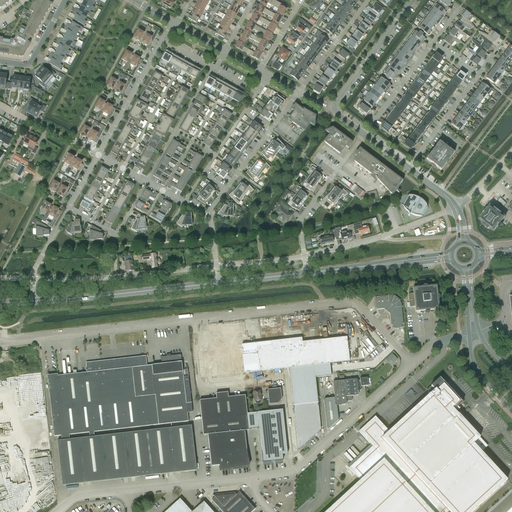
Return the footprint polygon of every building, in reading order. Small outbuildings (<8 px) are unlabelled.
[(0,0),(0,10),(8,5),(7,4),(11,1),(9,0),(0,0)] [(52,4),(45,0),(37,0),(37,1),(36,0),(30,11),(34,13),(22,36),(18,33),(14,40),(10,40),(10,45),(2,44),(3,38),(0,37),(0,54),(9,56),(9,55),(17,57),(22,58),(30,43),(28,42),(30,37),(33,38),(37,30),(38,30),(43,21),(43,20),(47,13),(52,4)] [(94,4),(86,0),(80,0),(83,2),(81,6),(90,11),(90,10),(92,11),(94,8),(92,7),(94,4)] [(173,0),(163,0),(162,4),(163,4),(161,8),(166,11),(168,7),(171,9),(174,3),(173,2),(173,0)] [(259,6),(264,9),(265,6),(266,6),(267,3),(273,6),(276,1),(273,0),(261,0),(260,3),(259,6)] [(323,3),(318,0),(316,0),(311,7),(314,10),(312,12),(318,17),(322,11),(319,9),(323,3)] [(351,0),(346,0),(345,2),(353,8),(356,4),(351,0)] [(437,0),(434,4),(446,13),(447,12),(449,13),(451,11),(449,9),(452,6),(448,2),(449,1),(447,0),(437,0)] [(207,5),(198,1),(196,5),(204,10),(207,5)] [(233,1),(230,6),(239,10),(241,6),(233,1)] [(276,1),(273,6),(279,9),(277,12),(278,12),(276,15),(281,18),(282,15),(283,15),(286,10),(282,7),(283,5),(276,1)] [(353,8),(345,2),(341,7),(350,13),(353,8)] [(434,4),(431,8),(443,17),(446,13),(434,4)] [(196,5),(193,10),(201,15),(202,14),(204,15),(206,11),(204,10),(196,5)] [(372,10),(370,13),(379,19),(380,15),(379,15),(383,10),(379,7),(376,5),(373,10),(372,10)] [(90,11),(81,6),(79,10),(75,9),(74,12),(87,19),(91,13),(89,12),(90,11)] [(239,10),(230,6),(228,11),(236,15),(239,10)] [(254,14),(259,17),(261,14),(262,12),(268,16),(270,12),(264,9),(259,6),(255,11),(256,12),(254,14)] [(341,7),(338,11),(346,17),(350,13),(341,7)] [(431,8),(428,12),(440,21),(443,17),(431,8)] [(201,15),(193,10),(191,15),(199,19),(201,15)] [(236,15),(228,11),(225,16),(234,20),(236,15)] [(338,11),(335,16),(343,22),(346,17),(338,11)] [(87,19),(74,12),(72,15),(75,16),(73,20),(84,26),(87,19)] [(270,12),(268,16),(274,19),(273,21),(271,24),(277,27),(277,26),(276,26),(278,24),(281,18),(276,15),(270,12)] [(440,21),(428,12),(426,16),(437,25),(440,21)] [(472,28),(472,29),(475,31),(476,30),(471,23),(470,22),(473,18),(465,12),(462,17),(463,17),(461,20),(472,28)] [(368,16),(365,21),(364,21),(373,27),(371,26),(375,21),(379,19),(379,20),(379,19),(370,13),(367,16),(368,16)] [(249,22),(249,23),(255,25),(256,23),(258,21),(263,24),(265,20),(260,17),(259,17),(254,14),(251,20),(250,23),(249,22)] [(199,19),(191,15),(190,17),(189,17),(188,19),(192,22),(191,24),(203,31),(206,27),(197,22),(199,19)] [(225,16),(223,20),(231,25),(234,20),(225,16)] [(335,16),(331,20),(340,26),(343,22),(335,16)] [(426,16),(423,20),(434,29),(437,25),(426,16)] [(231,25),(223,20),(220,25),(228,29),(231,25)] [(265,20),(263,24),(269,27),(268,29),(267,32),(272,35),(273,32),(274,32),(277,27),(271,24),(271,23),(265,20)] [(331,20),(328,24),(336,31),(340,26),(331,20)] [(362,24),(359,29),(367,35),(365,33),(369,29),(373,27),(364,21),(365,21),(364,20),(362,23),(362,24)] [(423,20),(420,24),(432,32),(434,29),(423,20)] [(472,28),(461,20),(459,22),(458,22),(454,27),(455,27),(462,32),(465,28),(471,30),(472,29),(472,28)] [(300,23),(296,29),(300,32),(299,34),(304,38),(306,35),(303,33),(306,29),(309,31),(312,28),(304,21),(301,25),(300,23)] [(67,24),(65,27),(77,34),(79,31),(80,32),(82,28),(72,22),(70,26),(67,24)] [(245,31),(250,34),(251,31),(252,31),(253,29),(259,32),(261,29),(255,26),(255,25),(249,23),(246,28),(247,28),(245,31)] [(336,31),(328,24),(325,29),(328,32),(333,35),(336,31)] [(432,32),(420,24),(417,28),(429,36),(432,32)] [(220,25),(217,30),(226,34),(228,29),(220,25)] [(146,35),(147,35),(151,28),(148,26),(147,26),(143,33),(138,31),(134,39),(135,39),(134,40),(136,41),(137,40),(139,42),(142,36),(145,38),(146,35)] [(77,34),(65,27),(64,30),(67,32),(64,36),(73,41),(74,40),(75,41),(77,37),(76,36),(77,34)] [(455,27),(453,29),(449,34),(450,34),(457,39),(460,35),(466,37),(467,36),(462,32),(455,27)] [(146,35),(145,38),(142,43),(143,44),(142,44),(144,46),(145,45),(147,46),(150,41),(153,43),(159,31),(154,28),(152,31),(154,32),(151,38),(147,35),(146,35)] [(217,30),(215,29),(214,31),(207,28),(205,32),(218,39),(219,36),(224,39),(225,36),(226,34),(217,30)] [(356,32),(353,36),(353,37),(361,43),(359,41),(363,37),(367,35),(359,29),(358,28),(356,31),(356,32)] [(261,29),(259,32),(264,36),(263,38),(264,38),(262,40),(262,41),(267,43),(269,40),(269,41),(272,35),(267,32),(266,32),(261,29)] [(242,37),(240,40),(245,42),(247,40),(248,38),(254,41),(256,37),(250,34),(245,31),(242,37)] [(414,31),(411,35),(426,46),(427,45),(424,43),(426,40),(422,37),(423,36),(419,33),(418,34),(414,31)] [(481,35),(492,44),(494,41),(495,42),(499,37),(491,31),(488,36),(486,35),(478,31),(477,33),(481,35)] [(291,35),(287,40),(291,43),(290,46),(293,48),(295,46),(294,45),(298,40),(301,43),(303,39),(295,33),(293,36),(291,35)] [(450,34),(448,37),(447,36),(444,41),(451,47),(454,42),(456,43),(464,46),(465,45),(457,39),(450,34)] [(317,39),(325,46),(329,41),(324,37),(320,35),(317,39)] [(426,46),(411,35),(408,39),(420,48),(422,45),(425,48),(426,46)] [(481,35),(480,37),(483,41),(480,46),(487,51),(488,52),(491,47),(490,46),(492,44),(481,35)] [(59,39),(57,42),(69,48),(71,45),(73,46),(75,43),(73,42),(73,41),(64,36),(62,40),(59,39)] [(353,37),(353,36),(352,36),(350,39),(350,40),(347,44),(347,45),(345,47),(353,53),(355,50),(353,49),(357,44),(357,45),(361,43),(353,37)] [(256,37),(254,41),(260,44),(259,46),(258,49),(262,52),(264,49),(267,43),(262,41),(262,40),(256,37)] [(325,46),(317,39),(314,44),(322,50),(325,46)] [(420,48),(408,39),(405,43),(417,52),(420,48)] [(239,42),(235,48),(241,51),(247,54),(249,50),(243,47),(244,45),(245,42),(240,40),(239,42)] [(480,46),(472,40),(471,41),(476,47),(478,49),(475,53),(481,58),(482,59),(486,54),(485,53),(487,51),(480,46)] [(69,48),(57,42),(56,44),(59,46),(57,50),(66,55),(68,55),(70,52),(68,51),(69,48)] [(405,43),(402,47),(414,56),(417,52),(405,43)] [(322,50),(314,44),(310,48),(318,55),(322,50)] [(414,56),(402,47),(400,50),(411,59),(414,56)] [(475,53),(467,47),(466,48),(471,55),(473,56),(469,60),(477,66),(480,61),(481,58),(475,53)] [(318,55),(310,48),(307,53),(315,59),(318,55)] [(249,50),(247,54),(252,57),(258,60),(261,55),(261,54),(262,52),(258,49),(256,52),(256,51),(255,53),(249,50)] [(282,49),(271,68),(278,71),(282,66),(278,63),(280,59),(284,61),(289,54),(291,55),(293,52),(288,49),(286,52),(282,49)] [(66,55),(57,50),(54,55),(51,53),(50,56),(62,62),(63,60),(65,61),(67,57),(65,56),(66,55)] [(168,63),(172,55),(173,53),(168,50),(167,52),(162,60),(168,63)] [(338,55),(335,58),(345,65),(344,65),(346,61),(345,60),(349,55),(342,50),(338,55)] [(411,59),(400,50),(397,54),(408,63),(411,59)] [(511,60),(511,54),(507,51),(503,55),(511,61),(511,60)] [(130,64),(132,61),(129,60),(132,55),(130,54),(130,53),(128,52),(127,52),(126,52),(122,60),(127,63),(123,70),(126,72),(130,65),(130,64)] [(315,59),(307,53),(304,57),(312,63),(315,59)] [(397,54),(394,58),(406,67),(408,63),(397,54)] [(431,58),(439,64),(442,60),(434,54),(431,58)] [(176,57),(172,55),(168,63),(172,66),(176,57)] [(511,61),(503,55),(500,60),(508,66),(511,61)] [(62,62),(50,56),(48,59),(51,60),(49,64),(60,70),(62,66),(60,65),(62,62)] [(130,64),(130,65),(135,67),(132,73),(130,71),(128,74),(133,77),(140,66),(137,64),(140,59),(137,58),(138,57),(136,56),(135,57),(134,56),(132,61),(130,64)] [(181,60),(176,57),(172,66),(176,68),(181,60)] [(312,63),(304,57),(300,62),(308,68),(312,63)] [(334,62),(330,66),(339,73),(337,71),(340,66),(341,67),(344,65),(345,65),(335,58),(333,61),(334,62)] [(406,67),(394,58),(391,62),(403,71),(406,67)] [(439,64),(431,58),(428,62),(437,68),(439,64)] [(181,60),(176,68),(181,71),(186,63),(181,60)] [(508,66),(500,60),(496,65),(504,71),(508,66)] [(308,68),(300,62),(297,66),(305,72),(308,68)] [(391,62),(388,66),(400,75),(403,71),(391,62)] [(437,68),(428,62),(426,66),(434,72),(437,68)] [(186,63),(181,71),(186,73),(190,65),(186,63)] [(194,67),(190,65),(186,73),(190,76),(194,67)] [(496,65),(493,69),(501,75),(504,71),(496,65)] [(297,66),(293,71),(302,77),(305,72),(297,66)] [(328,69),(324,74),(333,81),(331,79),(334,74),(335,75),(338,73),(339,73),(330,66),(327,69),(328,69)] [(400,75),(388,66),(385,70),(400,81),(401,80),(398,77),(400,75)] [(434,72),(426,66),(423,70),(431,76),(434,72)] [(49,73),(43,67),(39,72),(50,81),(56,74),(51,70),(49,73)] [(198,69),(194,67),(190,76),(195,79),(200,70),(201,71),(202,69),(199,67),(198,69)] [(493,69),(489,74),(497,80),(501,75),(493,69)] [(400,81),(385,70),(382,74),(386,77),(385,78),(389,80),(390,79),(394,83),(396,80),(399,82),(400,81)] [(431,76),(423,70),(420,73),(428,80),(431,76)] [(302,77),(293,71),(290,75),(298,81),(302,77)] [(50,81),(39,72),(35,76),(41,82),(39,84),(44,88),(50,81)] [(159,81),(161,83),(163,80),(161,79),(162,76),(155,72),(152,77),(159,81)] [(458,72),(455,76),(463,82),(466,78),(458,72)] [(428,80),(420,73),(417,77),(425,83),(428,80)] [(8,89),(9,83),(6,83),(7,75),(1,74),(0,82),(0,85),(5,86),(5,89),(8,89)] [(119,83),(120,83),(124,76),(120,74),(116,81),(112,79),(107,87),(108,87),(107,88),(110,89),(110,88),(112,90),(115,84),(118,86),(119,83)] [(322,77),(318,82),(327,88),(325,87),(328,82),(329,83),(332,81),(333,81),(324,74),(321,77),(322,77)] [(497,80),(489,74),(486,78),(493,84),(492,85),(495,87),(499,81),(497,80)] [(17,88),(19,77),(13,76),(12,83),(9,83),(8,89),(11,89),(11,88),(17,88)] [(119,83),(118,86),(115,91),(116,92),(115,92),(118,94),(118,93),(120,94),(123,89),(126,91),(132,79),(127,76),(125,79),(127,80),(124,86),(120,83),(119,83)] [(211,87),(216,79),(210,76),(206,84),(211,87)] [(455,76),(452,80),(460,86),(463,82),(455,76)] [(152,77),(150,82),(159,87),(160,85),(158,84),(159,81),(152,77)] [(379,77),(376,81),(388,90),(391,86),(379,77)] [(417,77),(414,81),(422,87),(425,83),(417,77)] [(23,90),(23,92),(29,93),(31,79),(25,78),(23,90)] [(216,79),(211,87),(215,90),(220,81),(216,79)] [(460,86),(452,80),(450,84),(458,90),(460,86)] [(220,81),(215,90),(220,92),(225,84),(220,81)] [(318,82),(318,81),(315,85),(315,86),(316,86),(313,92),(319,95),(322,90),(324,91),(326,88),(327,89),(327,88),(318,82)] [(376,81),(373,85),(385,94),(388,90),(376,81)] [(422,87),(414,81),(411,85),(419,91),(422,87)] [(159,87),(150,82),(147,87),(146,88),(153,92),(154,91),(155,88),(158,89),(159,87)] [(487,94),(489,96),(493,90),(490,87),(489,89),(482,83),(479,88),(487,94)] [(229,87),(225,84),(220,92),(225,95),(229,87)] [(450,84),(447,88),(455,94),(458,90),(450,84)] [(385,94),(373,85),(371,89),(382,98),(385,94)] [(411,85),(408,89),(416,95),(419,91),(411,85)] [(179,92),(186,96),(188,91),(181,87),(180,90),(178,89),(176,91),(178,92),(179,92)] [(229,87),(225,95),(229,97),(234,89),(229,87)] [(153,92),(146,88),(144,92),(153,98),(154,95),(152,94),(153,92)] [(455,94),(447,88),(444,92),(452,98),(455,94)] [(479,88),(475,93),(483,99),(487,94),(479,88)] [(238,91),(234,89),(229,97),(234,100),(238,91)] [(238,91),(234,100),(239,103),(245,92),(239,89),(238,91)] [(371,89),(368,93),(379,102),(382,98),(371,89)] [(416,95),(408,89),(405,93),(413,99),(416,95)] [(153,98),(144,92),(141,97),(148,101),(150,99),(152,100),(153,98)] [(175,93),(174,95),(183,101),(186,96),(179,92),(178,92),(177,94),(175,93)] [(444,92),(441,95),(449,101),(452,98),(444,92)] [(379,102),(368,93),(365,96),(377,105),(379,102)] [(483,99),(475,93),(472,97),(480,103),(483,99)] [(183,101),(174,95),(173,98),(175,99),(173,102),(173,103),(180,107),(180,106),(183,101)] [(199,95),(196,100),(203,104),(205,106),(206,103),(204,102),(206,99),(199,95)] [(400,99),(408,105),(412,101),(403,95),(400,99)] [(449,101),(441,95),(438,99),(446,105),(449,101)] [(274,97),(270,102),(278,108),(280,104),(282,106),(284,101),(277,96),(276,98),(274,97)] [(365,96),(362,100),(374,109),(377,105),(365,96)] [(141,97),(138,102),(148,107),(149,105),(147,104),(148,101),(141,97)] [(480,103),(472,97),(468,102),(476,108),(480,103)] [(31,115),(38,103),(30,99),(27,104),(30,105),(26,112),(31,115)] [(408,105),(400,99),(398,103),(406,109),(408,105)] [(446,105),(438,99),(435,103),(443,109),(446,105)] [(103,112),(105,109),(102,108),(105,103),(103,102),(103,101),(101,100),(100,100),(95,108),(100,111),(95,119),(99,121),(103,113),(103,112)] [(196,100),(193,105),(203,110),(204,108),(202,107),(203,104),(196,100)] [(362,100),(359,104),(356,108),(360,111),(359,112),(363,115),(364,114),(368,117),(371,113),(373,115),(375,112),(372,111),(374,109),(362,100)] [(148,107),(138,102),(137,101),(134,107),(144,113),(148,107)] [(170,101),(168,106),(177,111),(180,107),(173,103),(170,101)] [(270,102),(267,106),(274,112),(278,108),(270,102)] [(468,102),(465,106),(473,112),(476,108),(468,102)] [(43,112),(46,107),(38,103),(31,115),(37,118),(40,111),(43,112)] [(398,103),(395,107),(403,113),(406,109),(398,103)] [(435,103),(432,107),(440,113),(443,109),(435,103)] [(103,112),(103,113),(108,115),(105,121),(103,119),(101,122),(106,125),(113,114),(110,112),(113,107),(111,106),(111,105),(109,104),(108,105),(108,104),(105,109),(103,112)] [(294,112),(289,119),(305,132),(311,125),(315,128),(317,117),(304,110),(296,104),(292,110),(294,112)] [(193,105),(190,111),(197,115),(199,111),(201,112),(203,110),(193,105)] [(177,111),(168,106),(167,108),(169,109),(167,112),(175,116),(177,111)] [(267,106),(264,110),(271,116),(274,112),(267,106)] [(473,112),(465,106),(461,111),(469,117),(473,112)] [(144,113),(134,107),(132,109),(128,117),(129,118),(139,123),(143,115),(144,113)] [(403,113),(395,107),(392,111),(400,117),(403,113)] [(440,113),(432,107),(429,111),(437,117),(440,113)] [(221,115),(228,120),(231,115),(225,110),(223,113),(221,112),(219,114),(221,115)] [(264,110),(260,115),(268,121),(270,122),(271,121),(269,119),(271,116),(264,110)] [(190,111),(187,115),(197,121),(198,118),(196,117),(197,115),(190,111)] [(400,117),(392,111),(389,115),(397,121),(400,117)] [(469,117),(461,111),(458,115),(466,121),(469,117)] [(175,116),(167,112),(166,114),(164,113),(163,115),(172,120),(175,116)] [(427,113),(424,117),(432,123),(435,119),(427,113)] [(172,120),(163,115),(159,121),(170,127),(173,121),(172,120)] [(187,115),(185,120),(192,124),(193,122),(195,123),(197,121),(187,115)] [(221,115),(220,117),(218,116),(216,118),(225,124),(228,120),(221,115)] [(397,121),(389,115),(386,118),(394,124),(397,121)] [(458,115),(455,120),(463,126),(466,121),(458,115)] [(432,123),(424,117),(422,121),(430,127),(432,123)] [(139,123),(129,118),(127,122),(134,126),(136,124),(138,125),(139,123)] [(217,122),(215,125),(222,130),(225,124),(216,118),(215,120),(217,122)] [(394,124),(386,118),(383,122),(391,128),(394,124)] [(93,131),(97,124),(98,122),(95,120),(94,122),(89,129),(85,127),(80,135),(81,135),(80,136),(83,137),(85,138),(88,133),(91,134),(93,131)] [(185,120),(182,125),(191,130),(193,128),(190,127),(192,124),(185,120)] [(463,126),(455,120),(451,125),(459,131),(463,126)] [(170,127),(159,121),(159,122),(154,131),(163,136),(164,137),(170,128),(170,127)] [(422,121),(419,125),(427,131),(430,127),(422,121)] [(127,122),(124,127),(134,132),(135,130),(133,129),(134,126),(127,122)] [(391,128),(383,122),(380,126),(395,138),(398,134),(396,132),(391,128)] [(250,128),(258,134),(262,129),(254,123),(250,128)] [(93,131),(91,134),(88,139),(89,140),(88,140),(91,142),(91,141),(93,142),(96,137),(99,139),(105,127),(100,124),(99,127),(100,128),(97,134),(93,131)] [(191,130),(182,125),(179,130),(186,134),(188,131),(190,132),(191,130)] [(222,130),(215,125),(213,128),(211,126),(210,128),(219,134),(222,130)] [(427,131),(419,125),(416,129),(424,135),(427,131)] [(122,132),(121,133),(128,137),(129,136),(130,133),(132,134),(134,132),(124,127),(122,132)] [(219,134),(210,128),(209,131),(211,132),(209,134),(216,139),(219,134)] [(250,128),(247,132),(255,138),(258,134),(250,128)] [(416,129),(413,133),(421,139),(424,135),(416,129)] [(324,142),(340,154),(345,146),(348,148),(352,144),(333,130),(326,133),(329,135),(324,142)] [(163,136),(154,131),(152,133),(154,134),(153,137),(160,141),(163,136)] [(8,134),(3,142),(8,145),(14,135),(9,132),(8,134)] [(247,132),(244,136),(252,142),(255,138),(247,132)] [(121,133),(118,138),(128,143),(129,140),(127,139),(128,137),(121,133)] [(413,133),(410,136),(418,142),(421,139),(413,133)] [(216,139),(209,134),(208,137),(206,135),(204,138),(213,143),(216,139)] [(28,147),(33,138),(28,135),(24,142),(21,140),(18,145),(22,147),(23,144),(28,147)] [(402,137),(400,135),(397,139),(412,150),(415,146),(407,140),(402,137)] [(252,142),(244,136),(241,140),(249,146),(252,142)] [(410,136),(407,140),(415,146),(418,142),(410,136)] [(150,138),(148,140),(158,146),(160,141),(153,137),(152,139),(150,138)] [(33,138),(28,147),(33,149),(32,153),(35,154),(38,149),(35,147),(39,140),(33,138)] [(118,138),(116,142),(123,146),(124,144),(127,145),(128,143),(118,138)] [(213,143),(204,138),(203,140),(205,141),(203,143),(210,148),(213,143)] [(149,144),(147,147),(154,151),(155,150),(158,146),(148,140),(147,142),(149,144)] [(249,146),(241,140),(238,144),(246,150),(249,146)] [(272,141),(268,147),(277,153),(281,149),(283,150),(285,148),(278,140),(274,143),(272,141)] [(169,147),(176,151),(178,147),(184,151),(186,148),(173,141),(169,147)] [(123,146),(116,142),(113,147),(122,152),(124,150),(122,149),(123,146)] [(431,153),(426,159),(432,164),(432,163),(436,166),(441,171),(446,164),(449,160),(454,153),(449,149),(448,150),(444,147),(445,146),(439,142),(434,149),(435,149),(432,153),(431,153)] [(246,150),(238,144),(235,148),(243,154),(246,150)] [(122,152),(113,147),(110,152),(118,156),(119,153),(121,154),(122,152)] [(144,148),(142,151),(152,156),(154,151),(147,147),(146,150),(144,148)] [(169,147),(164,156),(171,160),(172,158),(178,161),(180,158),(174,155),(176,151),(169,147)] [(277,153),(268,147),(266,150),(265,149),(261,153),(268,160),(271,157),(273,159),(277,153)] [(243,154),(235,148),(232,152),(240,158),(243,154)] [(354,161),(372,175),(372,174),(374,174),(372,177),(375,179),(376,178),(392,195),(396,191),(396,190),(403,181),(360,149),(355,156),(357,157),(354,161)] [(192,160),(199,164),(203,157),(190,150),(188,153),(194,157),(192,160)] [(152,156),(142,151),(141,153),(143,154),(142,157),(149,161),(152,156)] [(232,152),(229,157),(236,162),(240,158),(232,152)] [(20,162),(23,157),(16,154),(14,159),(20,162)] [(72,167),(74,164),(71,163),(74,158),(72,156),(70,154),(69,155),(64,163),(69,166),(64,174),(68,176),(69,174),(72,168),(72,167)] [(164,156),(160,163),(167,166),(169,163),(175,166),(177,163),(171,160),(164,156)] [(29,161),(23,157),(20,162),(21,162),(20,163),(26,166),(26,165),(27,166),(28,163),(29,161)] [(138,158),(137,160),(146,165),(149,161),(142,157),(140,159),(138,158)] [(236,162),(229,157),(225,161),(233,167),(236,162)] [(72,175),(69,174),(68,176),(70,177),(76,180),(84,165),(81,164),(82,162),(80,161),(80,160),(78,159),(78,160),(77,159),(74,164),(72,167),(72,168),(77,170),(74,175),(72,174),(72,175)] [(146,165),(137,160),(136,162),(138,164),(136,166),(143,170),(146,165)] [(199,164),(192,160),(190,164),(184,161),(182,164),(187,167),(186,168),(193,172),(194,173),(199,164)] [(253,167),(262,173),(266,169),(268,170),(270,168),(263,160),(259,163),(257,161),(253,167)] [(20,177),(26,166),(20,163),(14,173),(20,177)] [(160,163),(157,169),(163,173),(169,177),(171,174),(165,170),(167,166),(160,163)] [(223,164),(220,169),(227,174),(231,170),(223,164)] [(193,172),(186,168),(180,165),(178,168),(185,171),(182,175),(189,179),(193,172)] [(312,172),(309,177),(318,183),(322,178),(320,177),(322,173),(315,169),(316,167),(313,165),(312,167),(310,170),(312,172)] [(99,172),(108,178),(109,175),(107,174),(109,171),(102,167),(99,172)] [(262,173),(253,167),(251,170),(250,169),(246,173),(253,180),(256,177),(258,179),(260,176),(262,173)] [(25,172),(34,177),(35,173),(30,170),(31,169),(28,168),(25,172)] [(163,173),(157,169),(153,176),(163,182),(161,185),(164,186),(167,180),(161,177),(163,173)] [(227,174),(220,169),(216,174),(223,179),(227,174)] [(108,178),(99,172),(96,177),(104,181),(105,179),(107,180),(108,178)] [(189,179),(182,175),(180,179),(174,175),(172,178),(179,182),(185,186),(189,179)] [(62,186),(66,179),(63,177),(59,184),(54,181),(49,190),(50,190),(50,191),(52,192),(52,191),(54,193),(57,187),(60,189),(62,186)] [(96,177),(94,182),(103,187),(104,185),(102,184),(104,181),(96,177)] [(318,183),(309,177),(305,182),(307,184),(305,188),(314,192),(316,187),(316,186),(318,183)] [(62,186),(60,189),(57,194),(58,195),(60,197),(60,196),(62,197),(65,192),(68,194),(75,182),(69,179),(68,182),(70,183),(67,189),(62,186)] [(202,189),(210,197),(215,192),(213,191),(216,187),(206,180),(205,183),(206,185),(202,189)] [(103,187),(94,182),(91,186),(98,190),(100,188),(102,189),(103,187)] [(124,183),(123,185),(132,191),(135,186),(127,182),(126,184),(124,183)] [(179,182),(176,186),(170,182),(167,188),(170,190),(172,187),(181,192),(185,186),(179,182)] [(240,184),(236,189),(245,196),(249,191),(251,193),(253,190),(246,182),(242,185),(240,184)] [(132,191),(123,185),(121,188),(123,189),(122,191),(129,195),(132,191)] [(334,188),(331,193),(339,200),(343,195),(345,196),(348,194),(340,186),(336,189),(334,188)] [(294,196),(303,203),(307,197),(305,196),(308,192),(298,187),(296,190),(298,191),(294,196)] [(88,192),(97,197),(98,195),(96,194),(98,192),(90,188),(88,192)] [(200,196),(197,200),(198,201),(205,205),(208,200),(210,197),(202,189),(198,194),(200,196)] [(245,196),(236,189),(234,192),(229,196),(236,203),(238,204),(241,201),(243,198),(245,196)] [(141,196),(140,199),(146,203),(148,200),(150,197),(155,200),(158,194),(155,192),(154,195),(145,190),(141,196)] [(129,195),(122,191),(121,194),(118,193),(117,195),(126,200),(129,195)] [(97,197),(88,192),(85,197),(92,201),(94,198),(96,200),(97,197)] [(339,200),(331,193),(328,196),(328,195),(319,203),(327,209),(333,203),(336,205),(338,201),(340,202),(341,201),(339,200)] [(303,203),(294,196),(292,194),(291,196),(293,197),(291,201),(293,203),(291,207),(299,211),(302,206),(301,205),(303,203)] [(126,200),(117,195),(116,197),(118,198),(117,201),(124,205),(126,200)] [(160,210),(166,214),(168,211),(171,205),(163,200),(164,198),(161,196),(157,202),(163,205),(161,207),(161,208),(160,210)] [(403,206),(402,204),(403,207),(405,210),(408,212),(411,214),(414,216),(419,217),(423,217),(423,216),(421,216),(427,207),(428,209),(428,208),(427,206),(425,203),(424,202),(421,199),(418,198),(416,197),(413,196),(410,196),(409,196),(407,196),(409,196),(403,206)] [(85,197),(83,202),(92,207),(93,205),(91,203),(92,201),(85,197)] [(146,203),(140,199),(138,202),(135,208),(146,215),(148,211),(143,208),(145,205),(146,203)] [(49,215),(51,212),(48,210),(51,205),(49,204),(49,203),(47,202),(46,203),(46,202),(43,207),(41,206),(40,208),(42,209),(41,211),(46,213),(42,221),(45,223),(49,215)] [(92,207),(83,202),(80,207),(87,211),(88,208),(91,209),(92,207)] [(112,203),(111,205),(120,210),(123,206),(116,202),(115,204),(112,203)] [(280,207),(276,213),(279,215),(277,218),(283,222),(285,220),(288,222),(292,216),(288,212),(290,209),(281,202),(279,206),(280,207)] [(225,205),(218,214),(223,218),(224,216),(233,217),(234,205),(234,204),(228,204),(227,206),(227,207),(225,205)] [(120,210),(111,205),(110,207),(112,209),(111,211),(118,215),(120,210)] [(491,206),(479,220),(484,223),(483,224),(483,226),(487,229),(489,229),(489,228),(494,232),(505,217),(491,206)] [(49,215),(54,218),(51,223),(49,222),(47,225),(52,228),(59,217),(56,215),(59,210),(56,209),(57,208),(55,207),(54,207),(53,207),(51,212),(49,215)] [(166,214),(160,210),(158,213),(156,216),(151,213),(149,216),(161,223),(165,217),(166,214)] [(107,212),(106,215),(115,220),(118,215),(111,211),(109,214),(107,212)] [(183,215),(176,224),(182,228),(183,225),(191,226),(191,214),(187,214),(186,216),(185,216),(184,216),(183,215)] [(115,220),(106,215),(105,217),(107,218),(105,221),(112,225),(115,220)] [(136,219),(131,229),(137,232),(137,230),(146,229),(145,218),(140,218),(139,220),(138,220),(136,219)] [(71,222),(66,232),(71,235),(72,233),(80,232),(80,221),(75,221),(74,223),(73,223),(71,222)] [(37,222),(34,228),(36,228),(37,237),(49,236),(48,231),(46,230),(46,229),(47,227),(37,222)] [(353,225),(355,235),(360,234),(360,236),(369,233),(369,232),(370,231),(369,228),(368,227),(367,226),(361,227),(360,223),(353,225)] [(90,227),(88,231),(90,232),(91,240),(102,240),(102,235),(100,234),(100,233),(99,233),(100,231),(91,225),(91,226),(90,227)] [(355,235),(353,225),(347,226),(348,231),(340,233),(342,240),(351,238),(351,236),(355,235)] [(325,237),(320,238),(321,245),(333,242),(332,235),(331,233),(324,234),(325,237)] [(156,254),(142,256),(143,261),(151,260),(152,268),(158,267),(158,265),(160,264),(160,263),(160,260),(158,259),(157,259),(156,254)] [(125,261),(124,261),(126,272),(135,270),(133,260),(132,260),(132,255),(124,256),(125,261)] [(413,293),(408,294),(409,307),(415,307),(415,312),(424,311),(425,312),(425,313),(426,313),(427,313),(428,313),(429,313),(430,312),(431,310),(439,309),(438,302),(440,299),(441,297),(441,296),(440,295),(439,295),(439,294),(437,294),(436,286),(428,286),(427,285),(426,285),(426,284),(425,284),(424,284),(423,285),(422,286),(422,287),(413,288),(413,293)] [(374,301),(374,302),(374,303),(375,304),(375,305),(375,306),(375,307),(376,308),(376,310),(384,309),(384,310),(385,310),(386,311),(387,312),(388,313),(389,313),(391,325),(392,325),(392,328),(393,328),(394,329),(396,329),(397,329),(398,328),(399,328),(400,328),(401,327),(402,327),(402,324),(403,324),(401,307),(401,306),(401,305),(401,304),(400,303),(400,301),(399,301),(400,300),(399,300),(398,299),(398,298),(397,298),(396,297),(395,297),(395,296),(394,296),(394,297),(393,296),(392,296),(391,296),(389,296),(388,296),(387,296),(388,296),(375,298),(375,299),(375,300),(374,301)] [(200,332),(207,392),(227,389),(221,330),(200,332)] [(86,372),(47,376),(54,436),(61,435),(61,440),(69,439),(69,434),(89,432),(90,437),(94,436),(94,431),(187,421),(186,412),(191,411),(187,376),(182,376),(180,354),(160,357),(161,363),(146,365),(145,355),(85,362),(86,372)] [(392,354),(388,358),(394,363),(398,359),(392,354)] [(331,376),(330,363),(289,368),(291,385),(292,395),(317,392),(316,382),(315,377),(331,376)] [(361,481),(325,511),(448,511),(449,511),(450,511),(472,511),(507,480),(482,452),(488,446),(458,414),(455,411),(460,407),(459,406),(462,402),(440,377),(426,389),(430,393),(388,432),(374,417),(358,432),(374,448),(350,470),(361,481)] [(358,391),(360,391),(361,389),(361,387),(368,386),(367,378),(360,379),(360,380),(357,380),(358,391)] [(358,391),(357,380),(356,379),(333,382),(332,383),(334,398),(335,405),(336,406),(337,406),(345,405),(346,404),(346,402),(351,401),(352,400),(352,396),(357,395),(358,394),(358,391)] [(280,389),(268,390),(269,404),(279,403),(282,399),(280,389)] [(261,391),(253,392),(254,401),(255,401),(255,402),(255,403),(256,404),(257,404),(258,404),(259,404),(260,403),(261,402),(261,401),(261,400),(262,400),(261,391)] [(216,398),(199,400),(203,435),(207,434),(211,466),(221,465),(221,467),(248,464),(244,431),(249,430),(245,395),(228,397),(227,392),(216,393),(216,398)] [(317,392),(292,395),(293,406),(298,450),(321,429),(318,403),(317,392)] [(334,398),(323,399),(327,429),(328,430),(338,420),(337,406),(336,406),(335,405),(334,398)] [(283,410),(247,414),(249,429),(259,428),(263,462),(283,460),(282,455),(287,454),(283,410)] [(61,440),(57,440),(62,485),(196,470),(191,425),(94,436),(90,437),(69,439),(61,440)] [(215,497),(211,500),(222,511),(251,511),(255,509),(239,492),(236,495),(234,492),(212,495),(215,497)] [(502,511),(507,508),(506,506),(510,502),(505,497),(488,511),(502,511)] [(191,511),(179,499),(169,509),(171,511),(191,511)] [(191,511),(212,511),(203,502),(191,511)]
